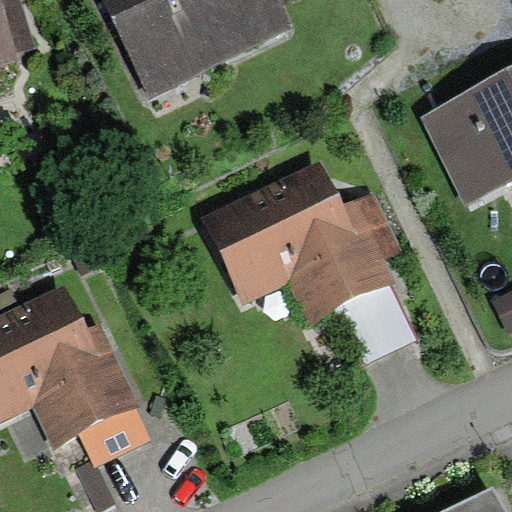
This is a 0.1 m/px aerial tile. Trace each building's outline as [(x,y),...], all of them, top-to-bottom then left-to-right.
[(16,49),(33,43),(18,0),(0,0),(0,64),(20,58),(16,49)] [(280,0),(100,0),(151,102),(296,30),(280,0)] [(467,207),(511,184),(511,79),(425,123),(467,207)] [(325,169),(204,225),(242,306),(289,284),(309,327),(395,287),(384,264),(401,256),(374,198),(345,211),(325,169)] [(65,284),(0,315),(0,425),(37,408),(57,449),(83,437),(97,466),(147,442),(133,412),(140,409),(100,324),(87,330),(65,284)] [(511,291),(495,300),(511,335),(511,291)] [(505,511),(494,489),(449,511),(505,511)]
